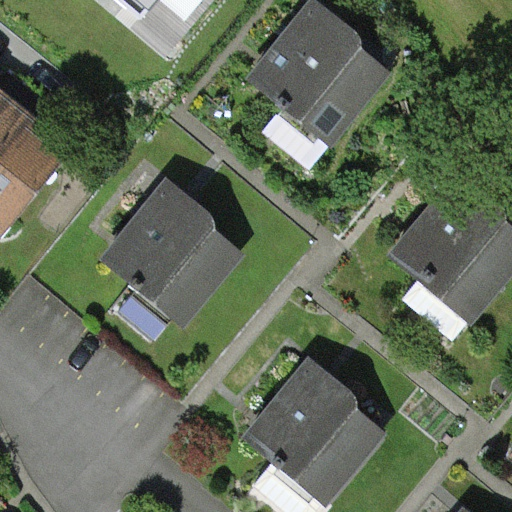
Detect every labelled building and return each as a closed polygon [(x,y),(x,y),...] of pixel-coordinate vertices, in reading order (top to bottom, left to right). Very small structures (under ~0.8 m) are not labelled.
[(134,0),(149,12),(159,0),(185,22),(203,0),(134,0)] [(356,32),(313,0),(309,0),(245,80),(331,149),(392,72),(363,50),(362,41),(356,32)] [(0,85),(0,237),(74,143),(0,85)] [(452,172),(386,253),(471,322),(511,273),(511,233),(500,223),(501,215),(497,208),(452,172)] [(165,178),(99,259),(183,329),(245,256),(213,230),(214,221),(210,214),(165,178)] [(308,358),(242,439),(327,509),(388,436),(357,410),(357,401),(353,394),(308,358)]
